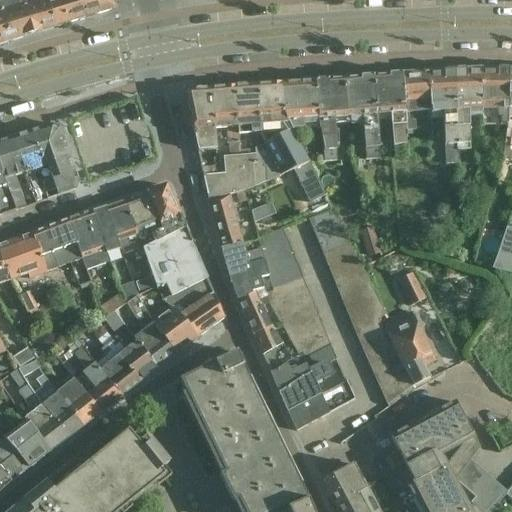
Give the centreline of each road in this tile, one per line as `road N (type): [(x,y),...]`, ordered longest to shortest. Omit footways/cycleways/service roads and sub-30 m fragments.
road 1 (tertiary): [(511,16),(323,20),(152,39)]
road 2 (tertiary): [(158,60),(292,42),(511,37)]
road 3 (residential): [(239,333),(162,378),(0,508)]
road 4 (residential): [(511,415),(471,395),(435,395),(301,464)]
road 5 (residential): [(173,171),(0,234)]
road 6 (residential): [(173,171),(239,333)]
road 7 (tertiary): [(0,103),(158,60)]
road 8 (tertiary): [(152,39),(0,81)]
road 9 (residential): [(239,333),(301,464)]
